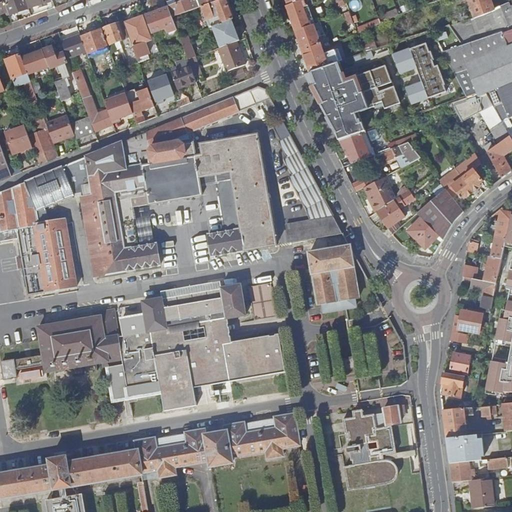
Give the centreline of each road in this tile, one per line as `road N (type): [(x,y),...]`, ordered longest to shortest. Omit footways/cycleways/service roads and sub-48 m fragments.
road 1 (residential): [(281,71),(0,186)]
road 2 (residential): [(281,71),(373,252),(404,279)]
road 3 (residential): [(440,511),(425,319)]
road 4 (residential): [(114,0),(0,42)]
